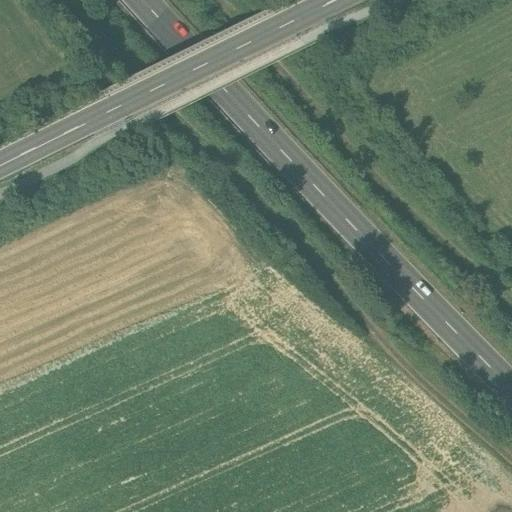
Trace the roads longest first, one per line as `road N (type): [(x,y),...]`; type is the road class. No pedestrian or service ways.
road 1 (track): [(511,464),(431,393),(57,0)]
road 2 (primary): [(511,369),(242,112),(141,0)]
road 3 (tertiary): [(0,166),(337,0)]
road 4 (track): [(220,0),(394,183)]
road 5 (track): [(511,298),(394,183)]
